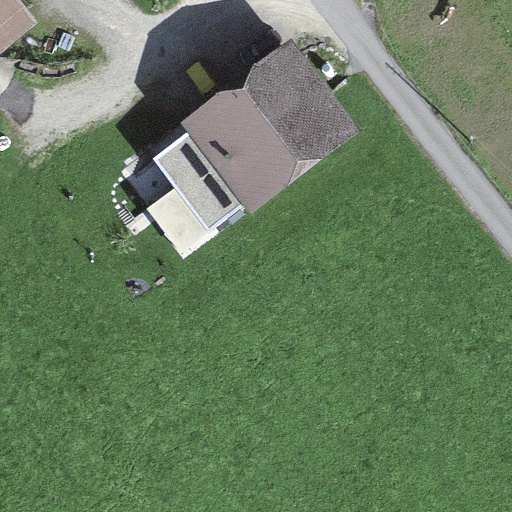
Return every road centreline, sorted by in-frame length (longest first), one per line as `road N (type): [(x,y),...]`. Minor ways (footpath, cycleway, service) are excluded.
road 1 (track): [(4,94),(78,103),(179,43)]
road 2 (track): [(67,0),(179,43)]
